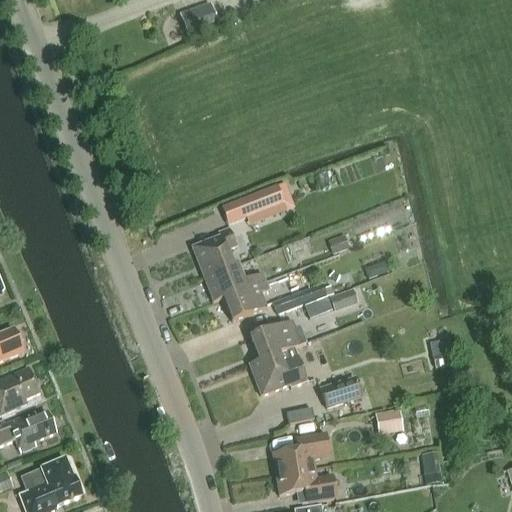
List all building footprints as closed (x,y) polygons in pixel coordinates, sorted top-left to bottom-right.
[(187,43),(219,32),(209,6),(178,16),(187,43)] [(276,189),(238,204),(245,221),(283,206),(276,189)] [(203,282),(232,270),(227,256),(235,253),(230,238),(232,237),(230,231),(218,236),(220,239),(191,250),(203,282)] [(326,244),(332,258),(349,251),(344,238),(326,244)] [(237,268),(232,270),(203,282),(212,306),(223,302),(265,286),(261,277),(242,284),(237,268)] [(268,294),(265,286),(223,302),(231,325),(265,313),(259,297),(268,294)] [(304,295),(308,307),(326,300),(322,288),(304,295)] [(357,307),(351,292),(329,301),(334,316),(357,307)] [(307,306),(302,294),(271,306),(276,317),(307,306)] [(326,300),(308,307),(306,307),(310,319),(330,312),(326,300)] [(299,330),(294,332),(291,324),(249,340),(258,364),(259,365),(278,357),(305,347),(299,330)] [(0,365),(21,357),(12,333),(0,337),(0,365)] [(431,357),(434,371),(454,367),(451,353),(431,357)] [(288,389),(289,392),(306,386),(296,361),(281,367),(278,357),(259,365),(258,364),(248,368),(260,399),(288,389)] [(24,404),(38,398),(26,372),(0,383),(0,419),(26,408),(24,404)] [(318,391),(325,412),(361,401),(354,380),(318,391)] [(162,408),(156,410),(162,427),(168,425),(162,408)] [(313,423),(311,411),(285,417),(287,428),(313,423)] [(374,416),(377,438),(402,435),(399,413),(374,416)] [(33,416),(7,426),(0,429),(0,450),(15,444),(20,457),(35,451),(33,447),(55,437),(46,416),(34,420),(33,416)] [(271,458),(274,478),(313,472),(312,463),(328,460),(324,437),(294,442),(296,454),(271,458)] [(423,478),(439,476),(437,456),(420,457),(423,478)] [(19,480),(25,497),(18,499),(23,511),(56,511),(56,510),(81,500),(73,481),(71,481),(64,462),(19,480)] [(315,482),(313,472),(274,478),(278,499),(303,495),(305,507),(335,502),(331,479),(315,482)] [(0,478),(0,495),(12,490),(6,476),(0,478)]
